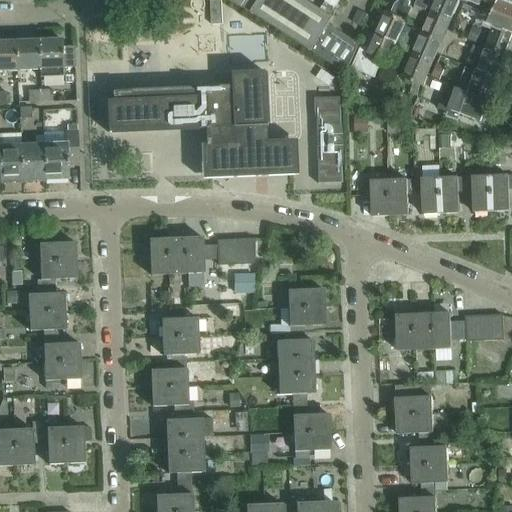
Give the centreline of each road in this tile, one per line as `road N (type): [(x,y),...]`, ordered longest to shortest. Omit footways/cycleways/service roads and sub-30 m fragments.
road 1 (residential): [(122,511),(108,210)]
road 2 (residential): [(366,511),(356,241)]
road 3 (residential): [(356,241),(265,210),(108,210)]
road 4 (residential): [(511,300),(356,241)]
